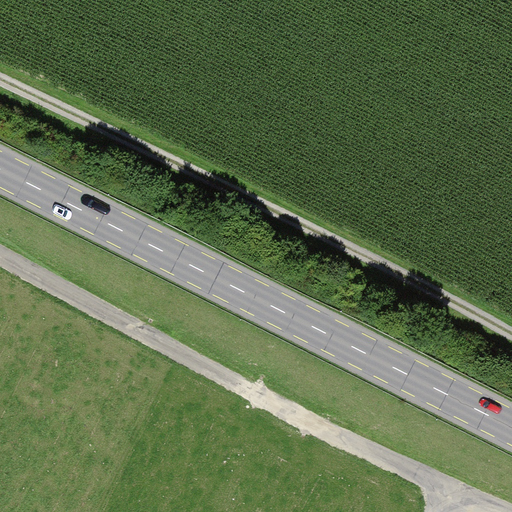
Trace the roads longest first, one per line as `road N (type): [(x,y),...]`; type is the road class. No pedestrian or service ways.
road 1 (primary): [(511,427),(0,168)]
road 2 (track): [(0,84),(511,335)]
